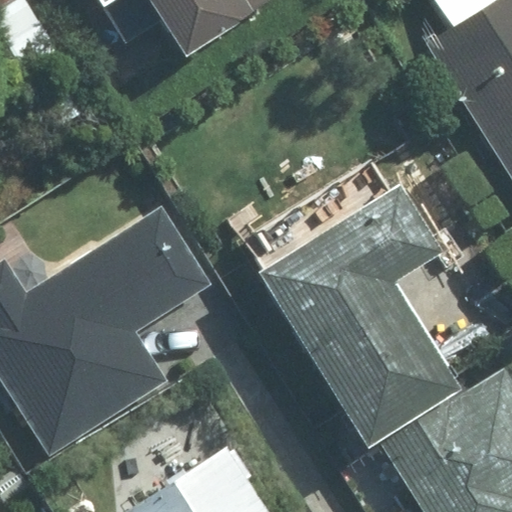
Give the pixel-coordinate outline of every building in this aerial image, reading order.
[(37,0),(0,0),(0,64),(22,100),(78,64),(37,0)] [(109,0),(112,3),(116,0),(162,0),(197,53),(279,0),(109,0)] [(511,0),(481,0),(427,35),(511,168),(511,0)] [(448,248),(411,191),(278,277),(431,511),(511,511),(511,359),(510,357),(471,382),(403,278),(448,248)] [(5,251),(0,254),(0,340),(61,450),(177,385),(149,334),(217,296),(169,210),(27,289),(5,251)] [(268,511),(227,446),(122,511),(268,511)]
